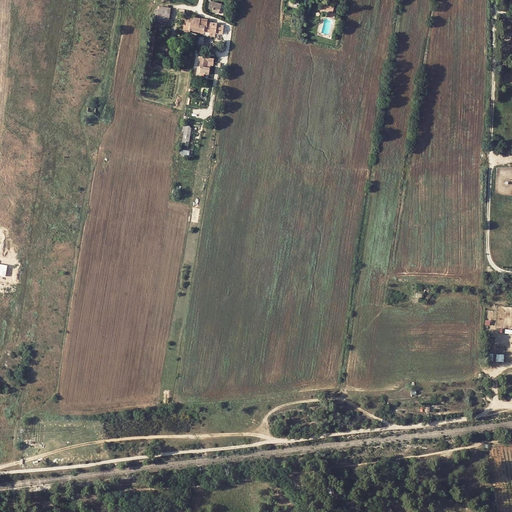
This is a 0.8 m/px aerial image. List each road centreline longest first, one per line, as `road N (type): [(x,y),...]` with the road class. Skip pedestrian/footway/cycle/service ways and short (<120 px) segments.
road 1 (track): [(511,405),(471,418),(0,471)]
road 2 (track): [(0,503),(511,438)]
road 3 (track): [(495,0),(488,259),(511,273)]
